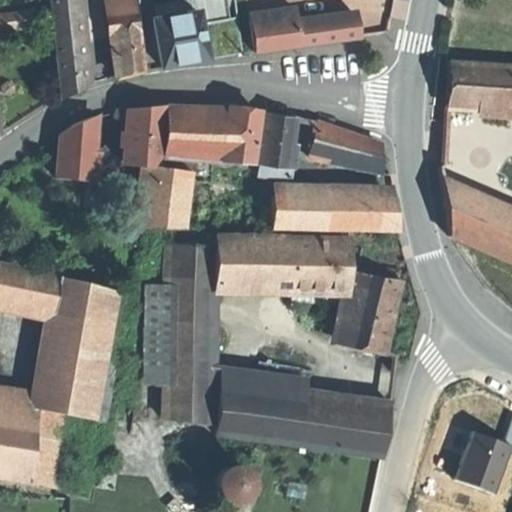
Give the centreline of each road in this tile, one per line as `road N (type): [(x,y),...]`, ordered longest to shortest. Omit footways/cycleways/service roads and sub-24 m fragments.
road 1 (residential): [(0,159),(84,101),(202,82),(408,98)]
road 2 (secondary): [(477,331),(447,294),(426,248),(408,98)]
road 3 (residential): [(387,511),(423,385),(477,331)]
